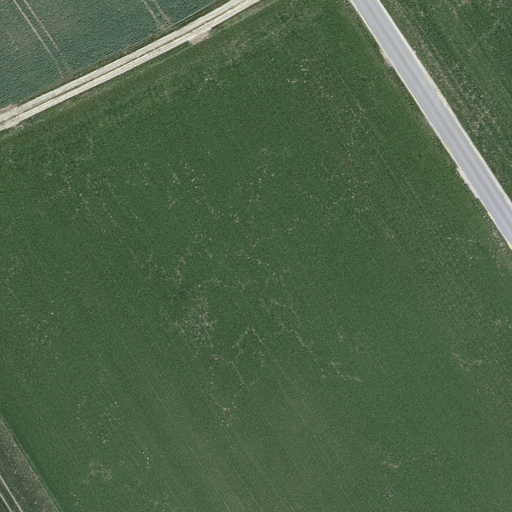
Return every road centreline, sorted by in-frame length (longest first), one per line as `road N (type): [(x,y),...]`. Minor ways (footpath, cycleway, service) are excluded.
road 1 (unclassified): [(511,233),(360,0)]
road 2 (track): [(242,0),(0,123)]
